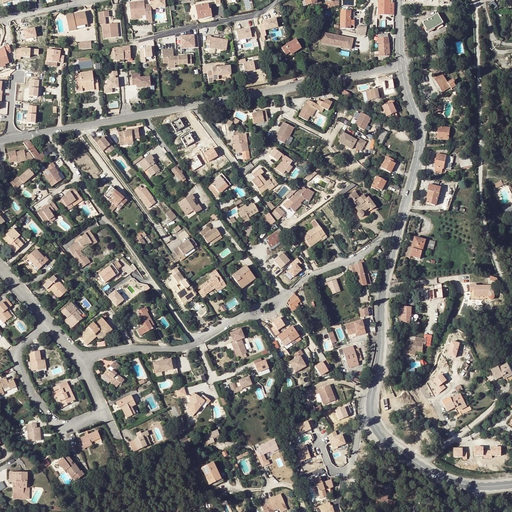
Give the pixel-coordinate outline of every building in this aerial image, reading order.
[(150,0),(151,8),(165,7),(164,0),(150,0)] [(377,0),(377,15),(381,15),(389,15),(390,15),(390,2),(390,0),(377,0)] [(145,6),(144,1),(129,3),(131,14),(141,13),(141,16),(146,15),(146,19),(149,19),(152,18),(151,5),(145,6)] [(333,7),(333,1),(325,3),(325,9),(333,7)] [(208,4),(195,6),(198,19),(209,17),(207,11),(209,10),(208,4)] [(350,11),(340,11),(340,29),(350,29),(350,26),(354,26),(354,13),(350,13),(350,11)] [(84,12),(66,16),(69,32),(77,30),(76,29),(87,27),(84,12)] [(438,14),(423,23),(427,30),(431,27),(433,30),(444,23),(438,14)] [(376,15),(376,24),(383,24),(383,19),(388,19),(388,18),(380,18),(381,15),(377,15),(376,15)] [(105,22),(100,22),(100,25),(102,25),(104,39),(118,37),(117,24),(105,25),(105,22)] [(367,28),(357,26),(356,33),(366,35),(367,28)] [(20,39),(36,37),(35,27),(19,30),(20,39)] [(255,29),(251,30),(250,27),(236,30),(238,40),(252,37),(253,39),(257,38),(255,29)] [(353,39),(323,33),(321,43),(344,47),(345,41),(352,43),(353,39)] [(378,35),(379,50),(389,49),(388,34),(378,35)] [(296,39),(289,44),(282,48),(287,57),(291,55),(301,48),(296,39)] [(218,48),(206,50),(207,58),(225,55),(224,52),(229,51),(227,40),(222,41),(222,43),(217,44),(218,48)] [(0,65),(5,64),(9,63),(6,53),(11,52),(9,45),(2,47),(2,48),(0,49),(0,65)] [(141,62),(145,62),(145,57),(152,57),(152,47),(140,47),(141,62)] [(21,57),(31,57),(30,48),(16,48),(17,59),(21,59),(21,57)] [(115,57),(115,60),(124,60),(124,59),(123,55),(122,48),(111,49),(112,58),(115,57)] [(60,51),(48,49),(46,61),(49,61),(57,63),(63,63),(64,57),(60,56),(60,55),(60,51)] [(176,65),(185,64),(192,64),(192,56),(178,56),(178,58),(175,58),(175,57),(174,49),(164,50),(164,58),(170,58),(170,63),(170,68),(177,67),(176,65)] [(389,49),(379,50),(379,52),(375,52),(375,56),(378,56),(378,60),(383,60),(383,59),(383,57),(389,56),(389,49)] [(245,58),(238,59),(238,64),(243,63),(245,72),(255,70),(253,60),(246,62),(245,58)] [(94,87),(94,90),(95,92),(99,91),(97,78),(93,78),(92,72),(80,74),(81,79),(75,79),(77,92),(82,91),(82,87),(84,87),(84,89),(94,87)] [(140,73),(131,74),(132,83),(137,82),(137,85),(138,88),(151,86),(149,77),(140,78),(140,73)] [(230,75),(212,73),(211,84),(228,85),(228,86),(233,87),(233,79),(229,79),(230,75)] [(454,83),(455,83),(453,80),(448,83),(444,77),(442,73),(434,78),(442,92),(450,87),(452,91),(457,88),(454,83)] [(104,85),(104,93),(113,93),(113,88),(119,87),(118,78),(107,79),(107,84),(104,85)] [(30,81),(29,98),(38,98),(39,81),(30,81)] [(377,89),(366,91),(368,100),(379,98),(377,89)] [(351,95),(344,91),(342,95),(349,99),(351,95)] [(307,105),(306,105),(299,117),(307,121),(311,115),(314,109),(316,111),(316,110),(324,114),(328,107),(322,103),(320,107),(317,105),(311,102),(309,101),(307,105)] [(391,103),(382,107),(389,123),(398,119),(391,103)] [(35,123),(36,106),(29,106),(28,114),(27,114),(27,123),(35,123)] [(253,114),(255,124),(269,121),(268,110),(264,110),(264,112),(258,113),(253,114)] [(357,112),(351,124),(361,129),(367,117),(357,112)] [(287,140),(289,136),(294,128),(284,123),(278,132),(280,133),(279,136),(277,134),(275,134),(273,137),(283,143),(285,140),(287,140)] [(449,128),(439,127),(438,139),(448,140),(449,128)] [(128,133),(118,134),(120,141),(125,140),(125,143),(126,145),(133,144),(132,139),(139,138),(138,130),(127,131),(128,133)] [(340,144),(346,135),(343,134),(344,132),(340,130),(338,134),(341,136),(339,139),(337,142),(340,144)] [(387,133),(382,130),(376,142),(381,144),(387,133)] [(234,136),(235,144),(236,149),(236,153),(242,152),(244,160),(249,159),(247,143),(246,143),(243,144),(242,135),(234,136)] [(346,135),(340,144),(351,150),(353,148),(360,152),(365,143),(357,139),(356,141),(346,135)] [(97,138),(94,140),(102,152),(104,151),(105,150),(111,145),(111,146),(113,144),(107,136),(103,139),(104,140),(101,142),(100,141),(97,138)] [(293,138),(289,136),(287,140),(285,140),(283,143),(288,145),(293,138)] [(42,153),(39,155),(29,141),(25,144),(42,169),(46,166),(44,163),(47,161),(42,153)] [(45,149),(48,154),(54,150),(52,145),(45,149)] [(111,145),(105,150),(109,154),(114,150),(111,146),(111,145)] [(18,163),(27,162),(27,160),(26,156),(26,154),(26,151),(20,152),(20,153),(17,153),(17,152),(9,152),(10,163),(18,162),(18,163)] [(436,168),(435,172),(442,173),(442,170),(444,170),(444,168),(451,170),(453,157),(446,156),(437,154),(435,168),(436,168)] [(156,171),(159,168),(153,160),(155,159),(152,155),(140,164),(146,171),(148,170),(153,176),(157,173),(156,171)] [(278,166),(276,165),(274,168),(283,174),(285,171),(289,165),(292,161),(285,157),(278,166)] [(395,164),(392,163),(390,161),(390,159),(387,157),(381,168),(390,173),(395,164)] [(470,158),(460,160),(461,167),(472,165),(470,158)] [(186,180),(181,174),(179,172),(176,168),(172,171),(176,176),(174,178),(177,184),(181,181),(182,183),(186,180)] [(53,169),(44,175),(51,186),(61,180),(53,169)] [(261,169),(253,175),(256,179),(252,181),(261,194),(268,189),(272,194),(277,190),(269,180),(267,181),(266,182),(264,179),(261,175),(263,173),(261,169)] [(30,171),(19,181),(24,186),(34,177),(30,171)] [(311,173),(305,179),(308,182),(314,176),(312,174),(311,173)] [(216,197),(220,194),(222,191),(230,185),(223,176),(208,188),(216,197)] [(386,182),(377,177),(371,188),(374,190),(375,188),(379,190),(381,191),(386,182)] [(438,200),(439,194),(436,193),(438,187),(430,184),(428,191),(430,192),(426,203),(435,206),(436,205),(438,200)] [(140,187),(134,191),(144,205),(152,199),(144,188),(142,189),(140,187)] [(124,204),(126,201),(111,188),(104,196),(113,205),(116,207),(120,203),(122,205),(124,204)] [(66,196),(61,200),(67,207),(80,197),(74,189),(65,195),(66,196)] [(297,207),(300,204),(305,200),(309,202),(312,196),(309,195),(312,192),(307,189),(306,190),(305,192),(302,189),(290,201),(292,203),(289,207),(294,212),(298,208),(297,207)] [(355,192),(345,200),(351,208),(354,206),(355,205),(354,203),(357,201),(360,205),(355,208),(358,212),(357,213),(357,215),(357,216),(358,217),(359,218),(361,218),(362,218),(363,216),(363,215),(363,213),(366,211),(365,209),(368,207),(369,208),(371,211),(375,207),(368,198),(366,200),(363,196),(359,199),(355,192)] [(342,200),(338,194),(334,196),(338,203),(340,201),(342,200)] [(184,198),(178,202),(185,213),(191,210),(194,214),(201,209),(193,197),(186,201),(184,198)] [(253,204),(256,209),(261,207),(259,203),(261,202),(260,201),(257,197),(252,201),(254,204),(253,204)] [(152,199),(144,205),(148,209),(155,204),(152,199)] [(53,203),(50,205),(51,207),(43,213),(42,211),(38,214),(45,224),(50,221),(54,217),(53,214),(58,210),(53,203)] [(243,221),(248,218),(258,212),(256,209),(253,204),(247,208),(246,206),(238,210),(239,212),(238,213),(243,221)] [(278,207),(271,214),(278,221),(285,213),(278,207)] [(169,211),(165,215),(170,222),(175,219),(169,211)] [(269,214),(263,218),(270,226),(271,226),(276,222),(269,214)] [(320,237),(322,239),(323,240),(327,237),(314,220),(310,223),(314,229),(303,237),(309,245),(320,237)] [(207,244),(211,241),(220,235),(215,228),(211,231),(209,227),(200,233),(207,244)] [(278,228),(263,240),(271,251),(286,239),(278,228)] [(12,229),(4,237),(11,244),(9,246),(15,253),(26,243),(12,229)] [(140,246),(142,245),(141,243),(144,241),(142,238),(146,236),(144,232),(135,239),(140,246)] [(70,251),(74,257),(80,253),(81,254),(82,253),(88,249),(97,243),(92,235),(88,238),(86,236),(82,239),(83,241),(70,251)] [(222,238),(220,235),(211,241),(213,243),(222,238)] [(426,240),(415,236),(411,249),(413,249),(411,256),(420,259),(426,240)] [(11,244),(4,237),(2,239),(9,246),(11,244)] [(320,237),(309,245),(311,247),(322,239),(320,237)] [(184,256),(193,249),(191,246),(194,243),(191,240),(174,252),(180,261),(185,258),(184,256)] [(36,250),(29,256),(34,262),(33,264),(38,269),(45,263),(42,260),(44,258),(36,250)] [(276,265),(272,269),(278,276),(286,268),(285,266),(290,261),(280,250),(271,258),(276,265)] [(84,263),(87,261),(82,253),(81,254),(75,259),(77,263),(82,260),(84,263)] [(117,270),(116,269),(115,267),(117,266),(120,263),(119,263),(117,258),(116,258),(97,272),(104,280),(117,270)] [(302,269),(299,266),(302,262),(297,258),(287,271),(295,277),(302,269)] [(88,260),(87,261),(84,263),(82,260),(77,263),(84,272),(92,266),(88,260)] [(360,264),(354,266),(356,275),(357,276),(363,274),(364,275),(368,274),(365,264),(364,264),(363,261),(359,262),(360,264)] [(232,276),(240,286),(253,277),(245,267),(232,276)] [(207,282),(200,286),(206,295),(212,291),(211,287),(213,286),(215,288),(216,290),(221,286),(220,284),(223,282),(222,280),(220,277),(216,271),(209,275),(212,279),(209,280),(211,282),(208,284),(207,282)] [(363,274),(357,276),(359,287),(366,285),(364,275),(363,274)] [(179,284),(181,283),(184,280),(181,275),(175,279),(179,284)] [(359,287),(357,276),(356,275),(351,276),(354,288),(359,287)] [(253,277),(240,286),(242,289),(255,279),(253,277)] [(336,279),(327,283),(331,295),(340,291),(336,279)] [(57,280),(47,290),(49,293),(52,290),(56,295),(55,296),(58,299),(67,290),(57,280)] [(172,288),(182,302),(190,296),(192,298),(195,296),(184,280),(181,283),(183,287),(182,288),(179,290),(178,288),(176,286),(172,288)] [(226,286),(223,282),(220,284),(221,286),(216,290),(218,292),(226,286)] [(493,290),(493,286),(492,286),(477,286),(477,285),(470,285),(470,289),(474,289),(474,291),(474,297),(489,297),(489,298),(490,299),(491,300),(493,299),(494,298),(494,297),(494,290),(493,290)] [(115,289),(107,296),(117,307),(124,300),(115,289)] [(291,308),(297,304),(300,302),(294,294),(292,296),(289,299),(291,301),(287,303),(289,306),(288,307),(290,309),(291,308)] [(190,296),(182,302),(183,304),(192,298),(190,296)] [(0,304),(0,318),(3,323),(11,317),(6,310),(11,306),(6,299),(0,304)] [(70,316),(67,318),(64,321),(71,329),(84,317),(77,310),(71,303),(61,312),(65,315),(67,313),(70,316)] [(412,308),(401,307),(401,323),(411,323),(412,308)] [(85,316),(78,308),(77,310),(84,317),(85,316)] [(152,329),(150,326),(148,322),(151,320),(146,312),(148,311),(146,308),(137,312),(139,316),(136,318),(141,325),(143,324),(147,332),(152,329)] [(280,317),(274,321),(278,328),(284,324),(280,317)] [(99,330),(101,332),(105,336),(112,330),(102,319),(95,325),(93,323),(86,329),(87,331),(80,338),(87,345),(96,336),(95,334),(99,330)] [(361,321),(344,326),(346,334),(355,331),(357,337),(364,335),(361,321)] [(278,337),(284,346),(299,337),(292,327),(287,331),(287,332),(285,334),(285,332),(278,337)] [(243,340),(240,331),(229,336),(231,340),(233,339),(235,343),(230,345),(236,359),(246,354),(241,341),(243,340)] [(99,342),(105,336),(101,332),(96,336),(99,340),(98,341),(99,342)] [(415,341),(408,341),(407,354),(416,355),(417,351),(417,348),(424,349),(424,343),(427,343),(427,339),(416,337),(415,341)] [(359,366),(358,362),(354,350),(353,346),(337,351),(338,352),(339,352),(340,355),(343,354),(348,369),(359,366)] [(39,352),(29,353),(32,370),(43,369),(42,363),(41,363),(41,361),(39,352)] [(299,357),(289,363),(295,373),(305,368),(299,357)] [(173,366),(178,365),(181,364),(180,358),(172,359),(173,366)] [(173,366),(172,359),(155,362),(156,373),(174,370),(175,374),(179,373),(178,365),(173,366)] [(331,367),(326,360),(315,367),(320,376),(328,372),(327,370),(331,367)] [(261,363),(254,366),(257,374),(268,369),(265,361),(261,363)] [(107,371),(104,375),(111,380),(110,382),(116,387),(120,383),(121,384),(124,380),(114,372),(119,366),(114,362),(110,367),(113,369),(110,373),(107,371)] [(503,377),(504,379),(511,374),(511,373),(507,364),(499,368),(498,367),(491,370),(496,380),(503,377)] [(0,395),(4,394),(2,390),(9,387),(10,389),(16,387),(12,379),(7,381),(5,378),(0,380),(0,395)] [(234,384),(230,386),(235,395),(243,391),(243,390),(252,386),(249,378),(240,382),(241,387),(237,389),(234,384)] [(67,405),(67,404),(66,401),(72,398),(68,391),(70,390),(66,382),(53,388),(54,391),(61,388),(62,389),(52,394),(54,398),(57,397),(62,407),(67,405)] [(329,385),(315,390),(317,394),(319,394),(324,405),(331,402),(330,400),(335,398),(329,385)] [(184,387),(176,390),(178,398),(187,396),(184,387)] [(259,399),(264,398),(261,388),(255,390),(259,399)] [(75,400),(70,390),(68,391),(72,398),(66,401),(67,404),(75,400)] [(467,407),(460,411),(462,414),(471,409),(463,393),(461,395),(467,407)] [(126,418),(132,415),(129,408),(132,407),(135,405),(131,395),(116,402),(119,408),(121,407),(122,409),(126,418)] [(193,400),(191,402),(187,407),(190,409),(196,414),(205,403),(203,401),(194,395),(191,399),(193,400)] [(467,407),(461,395),(451,399),(450,398),(443,401),(448,412),(455,408),(458,407),(458,408),(460,411),(467,407)] [(311,416),(317,413),(315,408),(314,406),(307,409),(311,416)] [(313,427),(311,420),(293,427),(296,435),(310,430),(310,429),(313,427)] [(36,424),(27,425),(29,441),(40,440),(39,428),(36,428),(36,424)] [(219,435),(217,430),(206,434),(210,444),(215,442),(213,437),(219,435)] [(80,438),(82,442),(84,448),(91,445),(91,442),(100,438),(97,431),(80,438)] [(140,432),(136,434),(138,439),(134,440),(138,450),(146,446),(145,444),(149,442),(147,436),(149,435),(147,431),(140,434),(140,432)] [(346,444),(342,433),(338,435),(336,431),(327,434),(333,450),(346,444)] [(259,450),(254,452),(261,467),(265,466),(263,462),(265,461),(262,455),(269,451),(271,451),(272,452),(277,449),(273,440),(258,447),(259,450)] [(308,450),(306,445),(297,448),(299,453),(298,454),(299,457),(294,458),(297,466),(302,465),(300,462),(310,458),(307,450),(308,450)] [(67,455),(57,463),(60,468),(61,467),(64,471),(65,470),(71,478),(80,471),(74,464),(72,465),(71,463),(72,462),(67,455)] [(221,480),(217,472),(213,463),(202,468),(210,485),(212,484),(221,480)] [(219,471),(217,472),(221,480),(212,484),(213,487),(224,482),(219,471)] [(9,482),(13,482),(15,481),(15,487),(13,487),(13,494),(23,494),(24,489),(26,489),(27,473),(9,473),(9,482)] [(320,477),(313,480),(315,486),(316,485),(321,499),(327,497),(326,496),(333,494),(331,488),(333,488),(331,481),(322,483),(320,477)] [(217,488),(210,491),(214,498),(221,496),(217,488)] [(389,493),(379,491),(378,493),(375,509),(384,510),(384,509),(392,510),(392,507),(395,508),(396,502),(388,501),(389,493)] [(281,495),(265,502),(268,511),(273,511),(273,510),(280,507),(285,505),(281,495)] [(334,511),(331,501),(318,505),(320,511),(334,511)]
